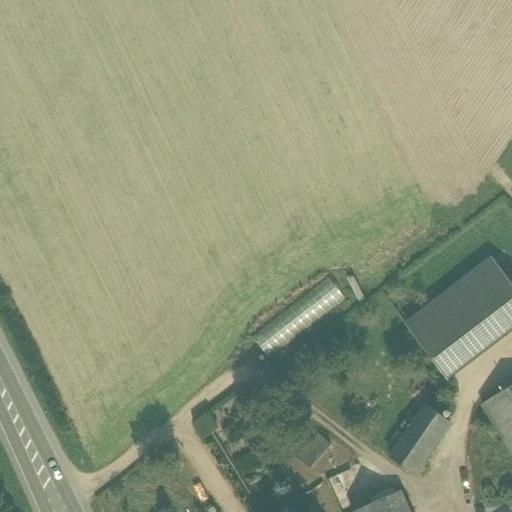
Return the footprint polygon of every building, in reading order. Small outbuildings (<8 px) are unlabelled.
[(511,331),(511,287),(493,263),(409,327),(449,380),(511,331)] [(339,299),(325,280),(255,333),(269,352),(339,299)] [(511,388),(483,406),(511,454),(511,388)] [(427,407),(390,460),(414,476),(450,422),(427,407)] [(310,425),(289,452),(306,465),(327,437),(310,425)] [(410,511),(401,491),(355,511),(410,511)]
